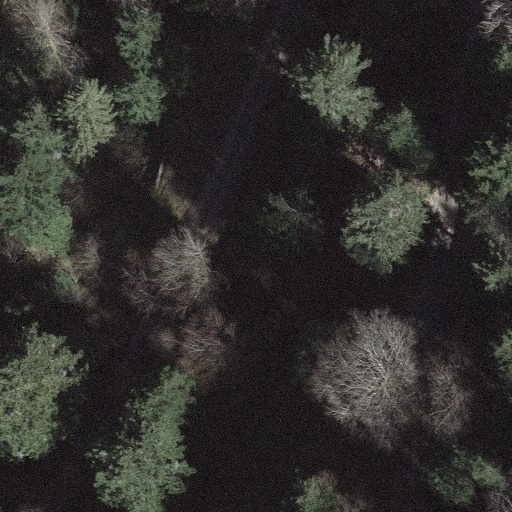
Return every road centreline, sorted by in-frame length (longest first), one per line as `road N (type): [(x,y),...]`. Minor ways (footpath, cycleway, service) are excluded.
road 1 (track): [(44,511),(152,347),(300,0)]
road 2 (track): [(483,0),(417,511)]
